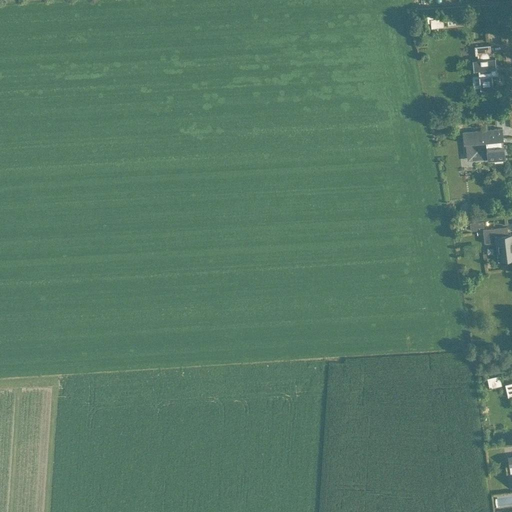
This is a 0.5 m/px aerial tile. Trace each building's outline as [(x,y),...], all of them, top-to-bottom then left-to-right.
[(433,14),(425,15),(426,23),(431,23),(431,28),(444,27),(443,18),(434,19),(433,14)] [(490,45),(474,46),(475,55),(477,55),(478,59),(472,60),(473,69),(472,69),(472,76),(475,76),(476,81),(479,80),(480,90),(492,88),(492,89),(493,89),(491,74),(496,73),(495,67),(496,67),(495,57),(494,57),(494,58),(490,59),(489,54),(491,53),(490,45)] [(502,128),(462,132),(463,143),(467,143),(468,154),(475,153),(475,158),(487,157),(487,161),(494,160),(495,162),(503,161),(503,159),(505,159),(502,128)] [(483,221),(470,222),(471,230),(477,230),(476,227),(484,226),(483,221)] [(511,233),(508,234),(507,226),(483,230),(485,243),(497,242),(499,261),(511,258),(511,233)]
